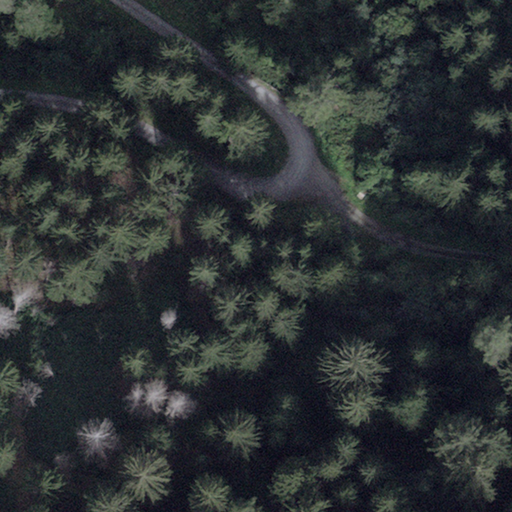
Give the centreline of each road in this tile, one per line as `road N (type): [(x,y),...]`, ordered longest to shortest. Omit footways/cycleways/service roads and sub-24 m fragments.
road 1 (track): [(295,176),(268,192),(231,189),(130,126),(50,102),(0,99)]
road 2 (track): [(117,0),(270,101),(300,141),(295,176)]
road 3 (track): [(295,176),(371,233),(443,258),(511,264)]
